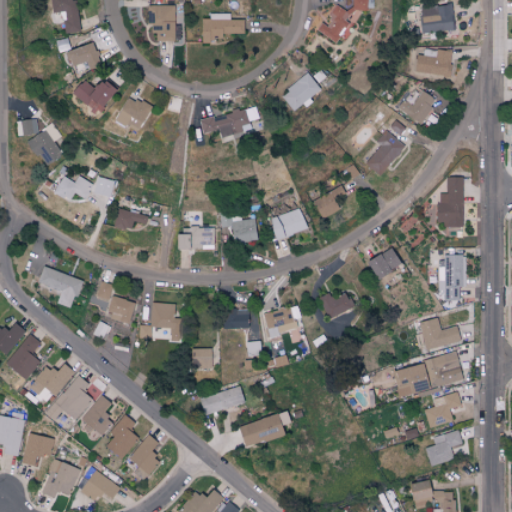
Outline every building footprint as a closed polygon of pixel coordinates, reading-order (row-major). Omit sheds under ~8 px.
[(49,0),(51,13),(61,12),(64,33),(78,31),(73,0),(49,0)] [(334,43),(340,34),(347,38),(354,26),(352,26),(344,22),(352,10),(366,10),(366,4),(372,8),(372,0),(351,0),(352,4),(347,12),(334,4),(329,13),(328,25),(319,24),(315,31),(334,43)] [(453,30),(449,4),(418,8),(421,34),(453,30)] [(152,41),(173,41),(172,5),(146,6),(147,24),(152,24),(152,41)] [(242,20),(229,19),(229,14),(207,14),(207,19),(200,19),(200,40),(221,41),(221,34),(242,34),(242,20)] [(63,52),(69,67),(85,62),(87,69),(99,64),(92,42),(63,52)] [(422,55),(416,54),(413,71),(447,77),(451,52),(423,48),(422,55)] [(279,94),(291,111),(320,90),(308,74),(279,94)] [(84,105),(89,99),(99,108),(117,88),(104,76),(93,89),(83,80),(70,93),(84,105)] [(396,109),(419,124),(435,99),(420,91),(411,105),(402,100),(396,109)] [(114,120),(137,132),(150,107),(127,95),(114,120)] [(201,133),(218,130),(219,137),(249,131),(244,110),(212,117),(212,116),(198,119),(201,133)] [(15,121),(17,136),(36,133),(35,119),(15,121)] [(59,157),(48,130),(29,138),(40,165),(59,157)] [(364,164),(379,176),(403,145),(384,130),(375,142),(379,145),(364,164)] [(73,193),(84,199),(93,185),(78,176),(73,182),(62,176),(53,192),(68,201),(73,193)] [(93,194),(109,198),(113,180),(96,177),(93,194)] [(461,177),(445,177),(445,193),(435,193),(436,226),(462,225),(461,177)] [(338,187),(311,200),(320,218),(347,205),(338,187)] [(129,230),(132,222),(144,225),(148,209),(134,205),(132,213),(117,209),(112,226),(129,230)] [(306,230),(300,209),(268,218),(274,239),(306,230)] [(220,228),(229,226),(232,244),(257,241),(254,218),(241,220),(240,213),(218,216),(220,228)] [(174,234),(174,248),(212,249),(212,228),(196,228),(197,221),(187,221),(187,228),(180,228),(180,234),(174,234)] [(365,261),(374,279),(399,266),(390,248),(365,261)] [(438,267),(437,300),(457,300),(458,287),(464,287),(465,255),(443,255),(443,267),(438,267)] [(80,281),(42,266),(35,283),(59,292),(55,303),(69,309),(80,281)] [(94,297),(106,301),(111,285),(99,281),(94,297)] [(346,293),(330,298),(328,293),(318,297),(325,318),(351,309),(346,293)] [(133,303),(109,296),(105,312),(119,316),(117,321),(127,324),(133,303)] [(175,305),(152,301),(148,326),(171,329),(175,305)] [(261,314),(268,337),(295,329),(289,306),(261,314)] [(246,309),(222,310),(223,329),(247,329),(246,309)] [(417,322),(420,333),(414,335),(418,351),(459,341),(455,326),(439,330),(436,318),(417,322)] [(149,338),(149,326),(138,325),(137,338),(149,338)] [(0,351),(14,351),(13,328),(0,328),(0,351)] [(39,343),(29,334),(4,363),(23,380),(40,362),(30,354),(39,343)] [(245,343),(246,356),(260,355),(258,341),(245,343)] [(209,348),(189,349),(190,368),(210,368),(209,348)] [(421,359),(427,387),(461,380),(455,353),(421,359)] [(54,373),(46,365),(26,388),(46,404),(73,372),(63,363),(54,373)] [(427,390),(420,364),(390,372),(397,398),(427,390)] [(92,400),(82,391),(88,385),(78,375),(43,413),(52,421),(61,411),(72,422),(92,400)] [(198,397),(202,414),(243,404),(239,387),(198,397)] [(459,406),(455,392),(431,399),(433,407),(422,409),(427,428),(451,422),(448,409),(459,406)] [(100,436),(112,422),(101,413),(110,403),(100,395),(80,419),(100,436)] [(236,426),(243,448),(282,436),(279,426),(289,423),(285,411),(236,426)] [(129,431),(134,423),(122,414),(108,434),(112,436),(103,448),(121,460),(138,437),(129,431)] [(18,456),(22,419),(0,416),(0,444),(3,445),(2,454),(18,456)] [(431,438),(433,445),(424,448),(429,466),(452,459),(449,449),(461,445),(456,430),(431,438)] [(39,454),(48,456),(52,439),(27,433),(20,463),(36,467),(39,454)] [(160,460),(150,452),(158,442),(147,434),(128,459),(136,465),(131,471),(144,481),(160,460)] [(77,469),(53,459),(40,493),(52,498),(55,491),(67,496),(77,469)] [(119,487),(94,469),(78,490),(94,502),(101,493),(109,500),(119,487)] [(411,503),(430,499),(426,480),(406,485),(411,503)] [(195,491),(176,511),(210,511),(222,499),(212,489),(203,499),(195,491)] [(424,510),(424,511),(451,511),(451,491),(434,491),(434,510),(424,510)] [(236,511),(238,509),(226,501),(218,511),(236,511)]
